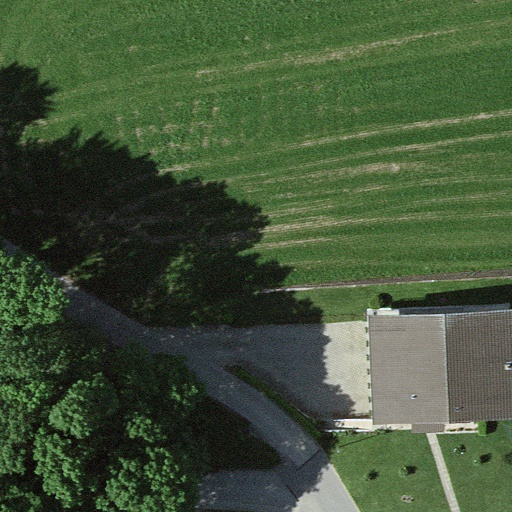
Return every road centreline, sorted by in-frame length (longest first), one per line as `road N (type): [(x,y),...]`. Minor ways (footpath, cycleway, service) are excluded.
road 1 (residential): [(0,235),(260,405),(315,462),(346,511)]
road 2 (track): [(150,511),(225,488),(342,503)]
